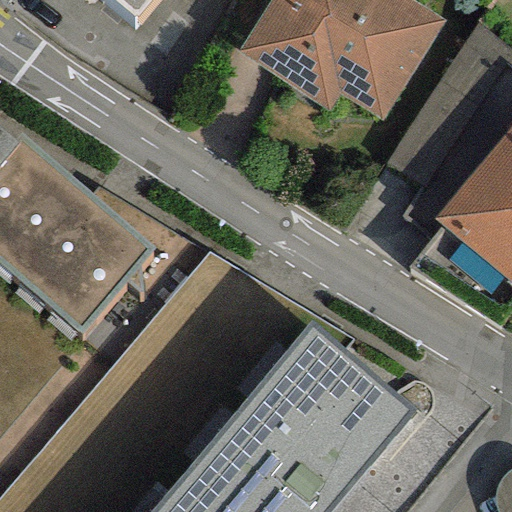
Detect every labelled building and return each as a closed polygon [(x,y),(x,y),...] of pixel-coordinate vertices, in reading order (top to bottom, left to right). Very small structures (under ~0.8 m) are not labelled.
[(107,0),(133,21),(149,0),(107,0)] [(380,121),(443,20),(410,0),(268,0),(269,0),(235,54),(326,111),(336,94),(380,121)] [(511,123),(433,221),(511,284),(511,123)] [(0,139),(0,278),(80,345),(149,263),(82,208),(0,139)] [(0,497),(206,260),(95,191),(82,208),(149,263),(80,345),(0,278),(0,497)] [(330,511),(415,412),(310,324),(151,511),(330,511)] [(511,511),(511,464),(502,473),(495,482),(490,496),(490,511),(511,511)]
